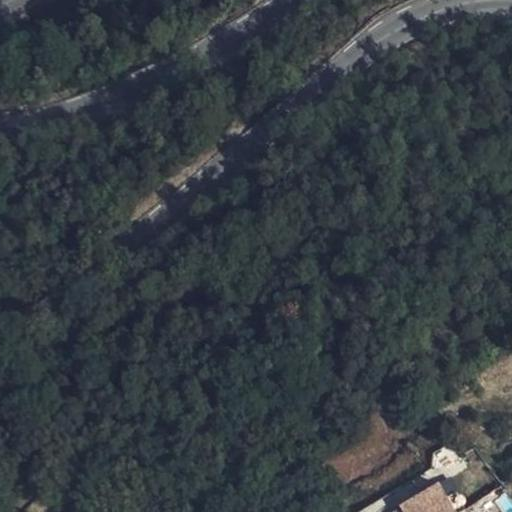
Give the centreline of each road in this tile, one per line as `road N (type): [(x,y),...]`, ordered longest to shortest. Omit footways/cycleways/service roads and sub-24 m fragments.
road 1 (secondary): [(475,0),(419,11),(380,32),(90,276),(0,316)]
road 2 (secondary): [(0,131),(99,107),(302,0)]
